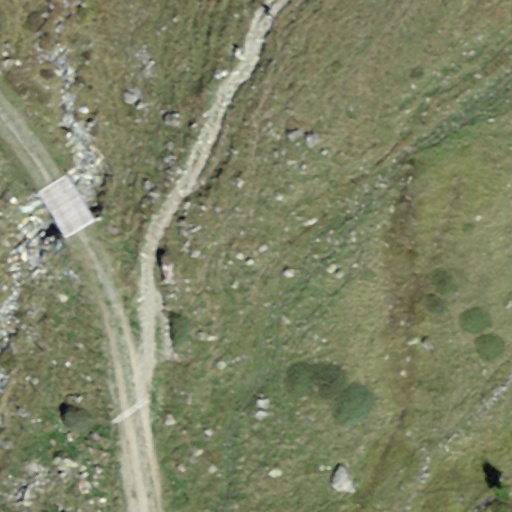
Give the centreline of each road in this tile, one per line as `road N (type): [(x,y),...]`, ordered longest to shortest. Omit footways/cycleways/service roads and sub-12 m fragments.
road 1 (track): [(0,106),(88,225),(130,320)]
road 2 (track): [(143,511),(130,320)]
